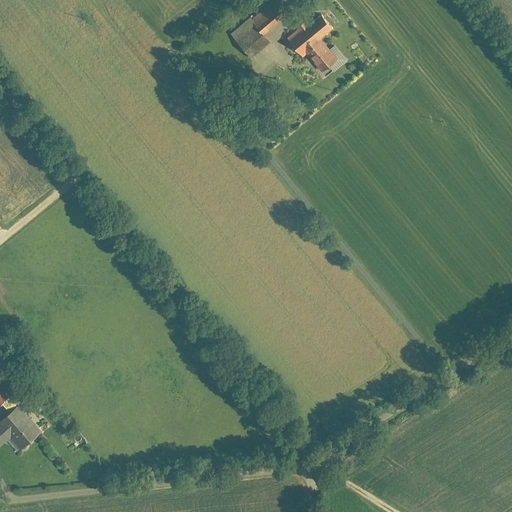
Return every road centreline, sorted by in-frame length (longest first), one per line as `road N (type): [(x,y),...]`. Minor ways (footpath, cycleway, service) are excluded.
road 1 (residential): [(308,468),(0,82)]
road 2 (track): [(448,374),(259,147),(252,113),(287,35)]
road 3 (residential): [(308,468),(0,502)]
road 4 (residential): [(511,334),(308,468)]
